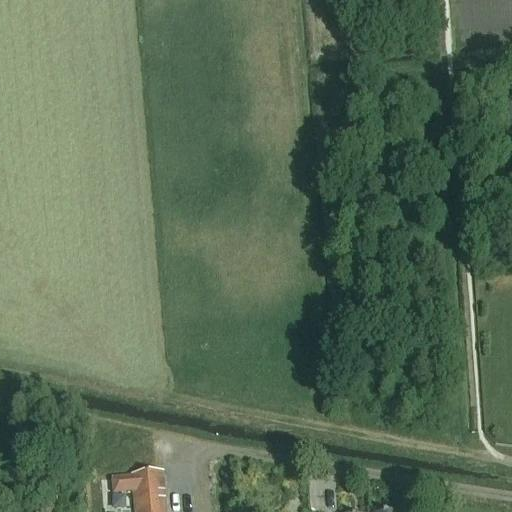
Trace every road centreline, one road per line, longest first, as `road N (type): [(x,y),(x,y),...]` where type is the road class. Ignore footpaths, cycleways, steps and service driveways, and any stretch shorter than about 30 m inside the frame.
road 1 (track): [(511,493),(198,440)]
road 2 (track): [(489,460),(340,433)]
